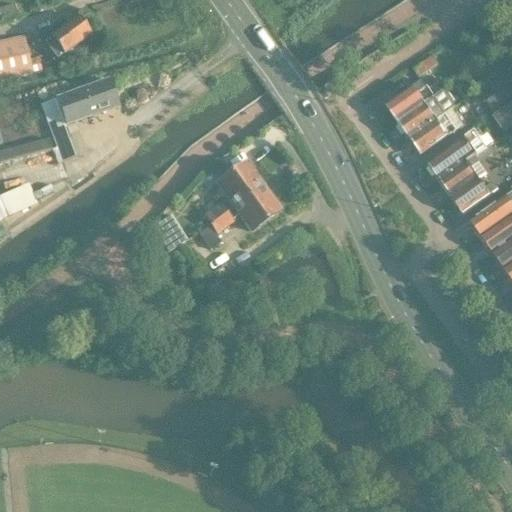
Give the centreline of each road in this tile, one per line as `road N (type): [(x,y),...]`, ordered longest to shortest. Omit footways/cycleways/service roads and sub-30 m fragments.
road 1 (secondary): [(511,470),(387,282),(300,106),(224,0)]
road 2 (residential): [(511,412),(414,274),(415,260),(445,238)]
road 3 (residential): [(356,113),(445,238)]
